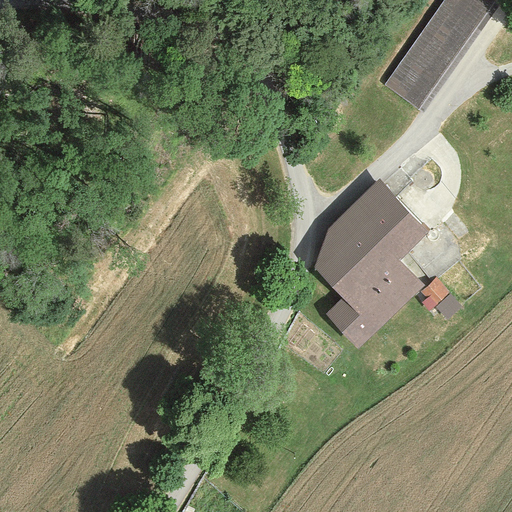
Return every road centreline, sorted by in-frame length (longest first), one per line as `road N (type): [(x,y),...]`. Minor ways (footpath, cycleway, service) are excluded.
road 1 (track): [(169,511),(288,303),(309,229),(286,134),(232,0)]
road 2 (track): [(309,229),(388,160),(511,1)]
road 3 (track): [(41,0),(239,26)]
